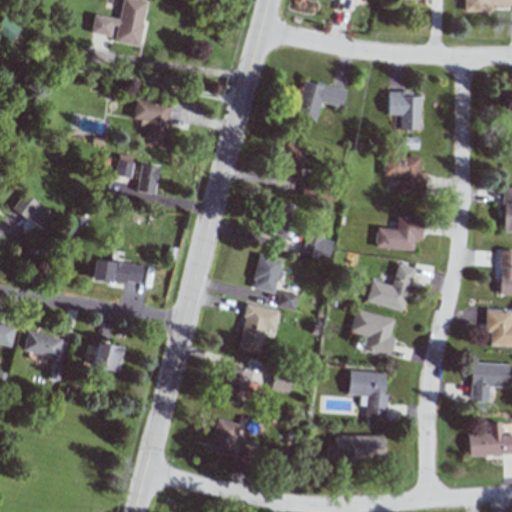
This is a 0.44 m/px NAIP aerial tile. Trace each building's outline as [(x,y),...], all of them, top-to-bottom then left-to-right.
[(144,0),(142,0),(119,0),(116,19),(91,15),(88,33),(111,37),(110,41),(136,46),(144,0)] [(461,0),(461,12),(490,12),(490,6),(511,6),(511,0),(461,0)] [(0,17),(0,37),(7,43),(18,28),(1,15),(0,17)] [(343,91),(302,79),(292,115),(313,120),(318,101),(339,107),(343,91)] [(385,114),(397,115),(397,129),(417,130),(418,97),(410,97),(410,92),(385,91),(385,114)] [(162,148),(169,104),(133,100),(130,119),(138,120),(137,126),(144,127),(142,146),(162,148)] [(273,177),(299,178),(301,146),(275,144),(273,177)] [(417,157),(381,156),(381,176),(396,176),(396,193),(422,194),(423,171),(417,171),(417,157)] [(112,175),(127,178),(130,163),(115,160),(112,175)] [(153,194),(155,166),(137,165),(135,192),(153,194)] [(511,231),(511,187),(500,188),(501,232),(511,231)] [(52,214),(22,192),(11,208),(40,230),(52,214)] [(292,205),(268,199),(261,234),(284,240),(292,205)] [(394,229),(374,228),(373,248),(411,250),(412,240),(418,240),(419,217),(395,215),(394,229)] [(330,242),(320,239),(321,235),(304,230),(298,255),(315,259),(317,255),(326,257),(330,242)] [(511,295),(511,249),(498,249),(497,295),(511,295)] [(279,261),(256,255),(248,287),(270,293),(279,261)] [(140,265),(91,260),(89,280),(137,285),(140,265)] [(369,280),(363,301),(401,310),(412,268),(395,263),(389,285),(369,280)] [(291,310),(295,295),(277,291),(274,306),(291,310)] [(234,348),(257,354),(263,328),(272,330),(276,311),(244,304),(234,348)] [(392,319),(353,309),(347,332),(364,337),(361,350),(387,356),(392,337),(388,336),(392,319)] [(511,345),(511,324),(509,325),(510,310),(483,309),(483,332),(488,332),(488,345),(511,345)] [(12,327),(0,324),(0,344),(8,347),(12,327)] [(54,359),(60,340),(25,330),(20,350),(54,359)] [(120,346),(94,343),(91,367),(117,371),(120,346)] [(468,400),(486,401),(487,387),(506,387),(507,364),(469,363),(468,400)] [(250,371),(229,365),(219,400),(240,406),(250,371)] [(383,373),(347,371),(346,395),(358,395),(357,405),(363,406),(363,417),(383,419),(385,393),(382,393),(383,373)] [(269,387),(277,389),(277,390),(286,392),(289,382),(271,379),(269,387)] [(229,456),(237,424),(214,418),(206,450),(229,456)] [(511,453),(511,434),(499,435),(499,422),(487,423),(487,433),(466,434),(467,456),(511,453)] [(333,436),(333,443),(325,444),(325,461),(382,460),(382,435),(333,436)]
